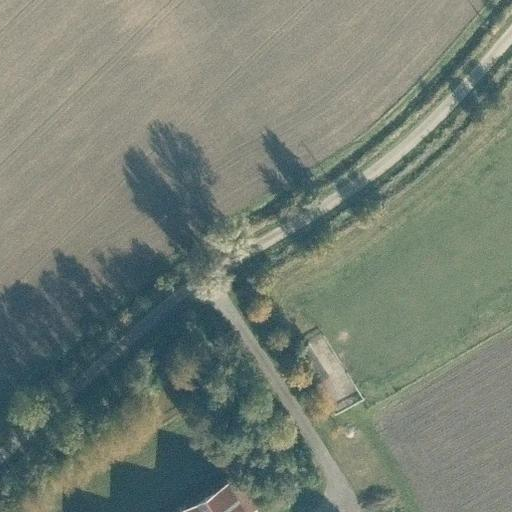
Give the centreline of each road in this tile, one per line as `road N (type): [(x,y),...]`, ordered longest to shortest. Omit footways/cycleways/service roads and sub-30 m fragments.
road 1 (unclassified): [(511,18),(397,147),(196,278)]
road 2 (unclassified): [(342,490),(235,317),(196,278)]
road 3 (unclassified): [(196,278),(0,429)]
